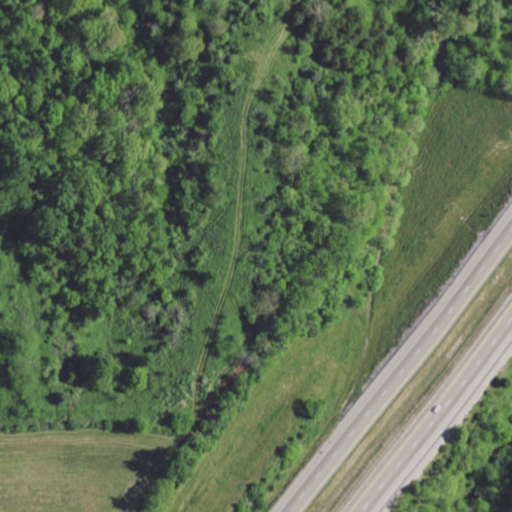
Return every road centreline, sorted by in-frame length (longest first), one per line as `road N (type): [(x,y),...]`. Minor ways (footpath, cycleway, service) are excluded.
road 1 (motorway): [(511,232),(294,511)]
road 2 (motorway): [(368,511),(511,332)]
